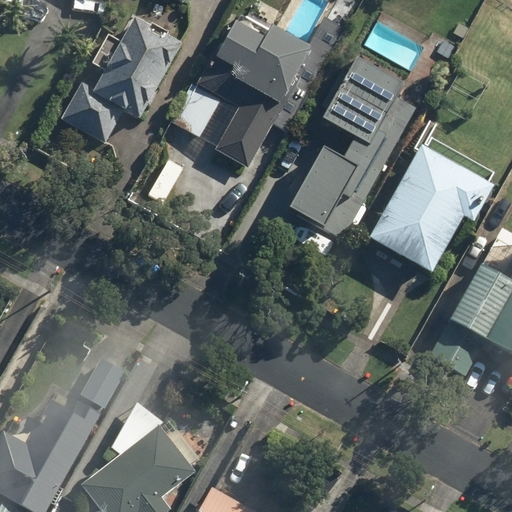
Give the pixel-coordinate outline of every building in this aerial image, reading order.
[(227,0),(175,0),(216,21),(227,0)] [(333,52),(352,16),(328,3),(309,39),(333,52)] [(215,149),(213,154),(248,171),(306,50),(238,17),(214,65),(207,61),(194,88),(221,101),(201,142),(215,149)] [(123,113),(139,122),(180,47),(160,36),(157,42),(146,35),(149,30),(131,20),(119,43),(105,35),(89,66),(102,73),(92,90),(79,83),(58,122),(104,147),(123,113)] [(325,112),(272,205),(340,243),(426,92),(356,53),(346,72),(341,69),(319,109),(325,112)] [(479,200),(483,202),(490,188),(416,148),(365,242),(429,277),(460,220),(470,226),(478,211),(474,209),(479,200)] [(511,286),(478,268),(428,359),(464,379),(482,344),(511,360),(511,286)] [(103,410),(123,374),(99,361),(80,398),(103,410)] [(25,446),(1,433),(0,433),(0,496),(27,511),(44,511),(97,417),(76,406),(69,417),(48,405),(25,446)] [(193,475),(188,468),(197,461),(174,431),(165,438),(157,427),(79,486),(97,511),(167,511),(168,511),(160,500),(193,475)] [(252,511),(207,486),(191,511),(252,511)] [(20,511),(3,502),(0,506),(0,511),(20,511)]
